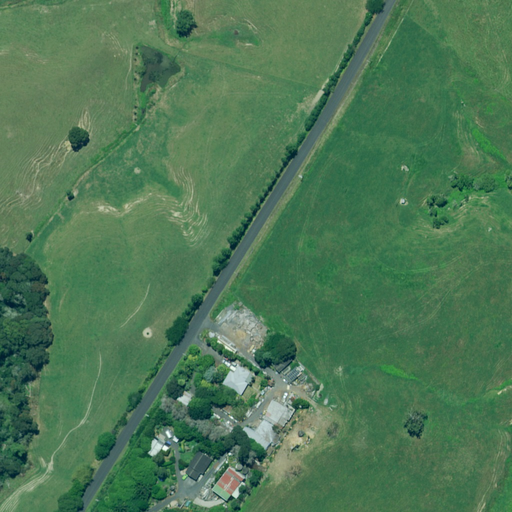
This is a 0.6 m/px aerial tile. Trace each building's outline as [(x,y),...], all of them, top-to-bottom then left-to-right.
[(250,373),(239,366),(235,374),(231,372),(223,384),(242,395),(248,384),(245,382),(250,373)] [(197,399),(181,389),(176,397),(192,407),(197,399)] [(240,406),(232,401),(225,411),(232,416),(240,406)] [(278,428),(265,420),(257,433),(246,427),(241,435),(265,450),(278,428)] [(233,429),(221,421),(218,427),(229,435),(233,429)] [(181,437),(177,434),(173,440),(177,443),(181,437)] [(165,443),(156,436),(146,451),(156,458),(162,449),(167,452),(169,449),(164,445),(165,443)] [(212,460),(199,451),(185,472),(196,480),(201,472),(203,473),(212,460)] [(215,471),(219,474),(233,457),(229,454),(215,471)] [(245,479),(231,468),(214,490),(228,501),(233,495),(237,498),(247,485),(243,482),(245,479)] [(210,491),(207,488),(200,495),(204,498),(210,491)]
